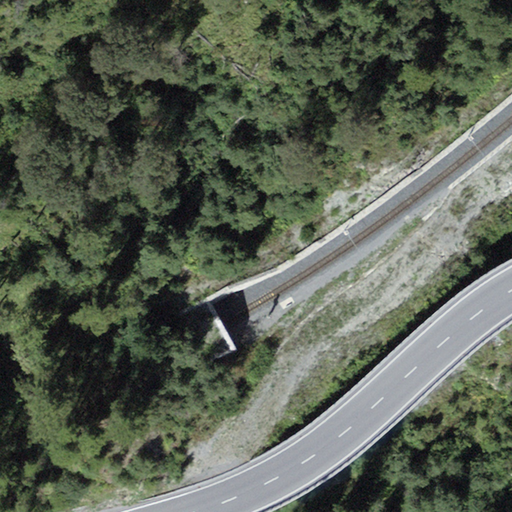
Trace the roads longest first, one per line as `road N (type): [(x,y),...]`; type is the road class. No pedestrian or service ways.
road 1 (unclassified): [(215,503),(209,479),(310,339),(409,264),(511,160)]
road 2 (primary): [(511,288),(331,443),(215,503)]
